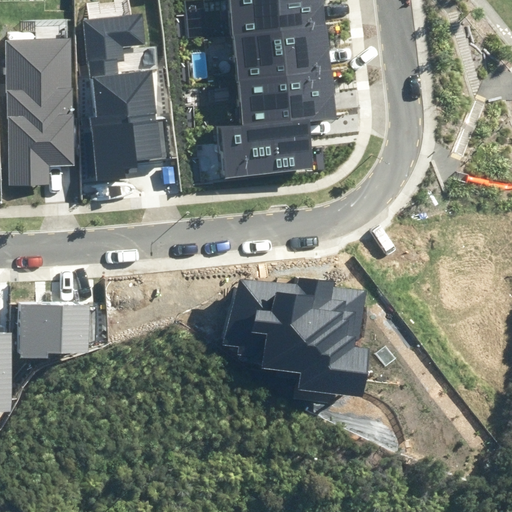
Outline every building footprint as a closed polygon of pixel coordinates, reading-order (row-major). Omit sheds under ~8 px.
[(221,128),(227,177),(315,167),(310,122),(340,118),(325,0),(229,0),(244,126),(221,128)] [(140,161),(166,158),(162,120),(157,120),(152,70),(116,74),(115,59),(124,58),(123,46),(144,44),(141,14),(86,19),(96,116),(90,116),(96,180),(118,178),(118,174),(125,173),(124,167),(140,166),(140,161)] [(9,185),(51,185),(50,166),(73,165),(71,38),(6,39),(9,185)] [(301,371),(299,389),(363,397),(369,349),(355,347),(357,336),(361,337),(367,291),(336,286),(337,283),(299,278),(298,285),(232,277),(224,342),(237,344),(236,354),(255,357),(254,365),(301,371)] [(48,352),(88,352),(89,306),(20,305),(19,358),(48,358),(48,352)] [(0,411),(10,412),(12,329),(0,328),(0,411)]
